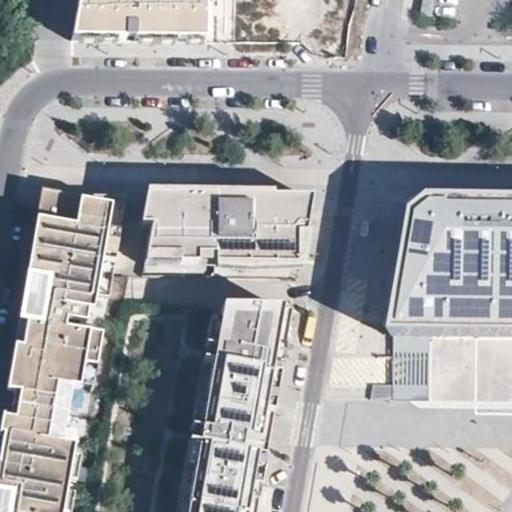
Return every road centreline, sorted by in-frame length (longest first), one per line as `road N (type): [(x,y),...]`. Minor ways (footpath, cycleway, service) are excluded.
road 1 (residential): [(368,86),(47,86),(15,123),(0,209)]
road 2 (residential): [(368,86),(292,511)]
road 3 (residential): [(511,89),(368,86)]
